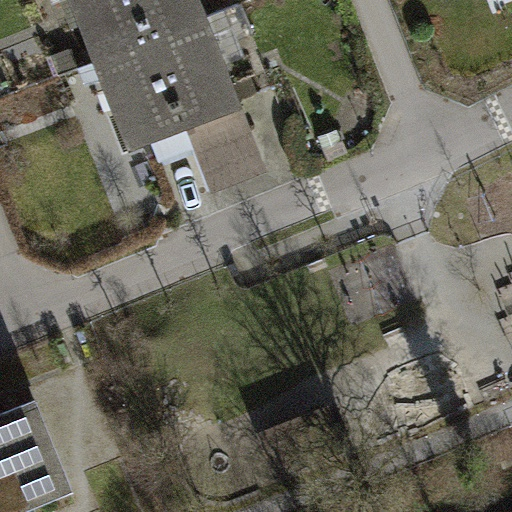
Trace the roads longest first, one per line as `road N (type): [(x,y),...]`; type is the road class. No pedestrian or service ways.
road 1 (residential): [(30,314),(440,143)]
road 2 (residential): [(381,0),(440,143)]
